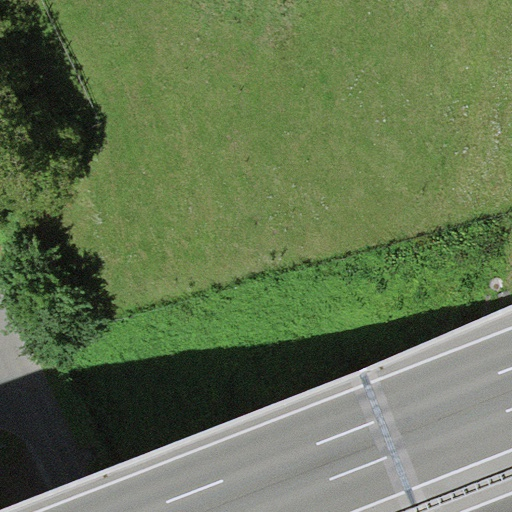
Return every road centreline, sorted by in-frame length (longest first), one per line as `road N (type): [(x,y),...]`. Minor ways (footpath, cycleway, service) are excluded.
road 1 (motorway): [(511,388),(194,511)]
road 2 (unclassified): [(96,511),(16,369),(0,324)]
